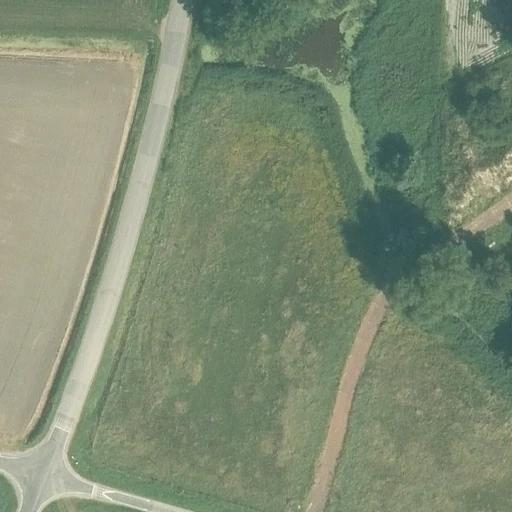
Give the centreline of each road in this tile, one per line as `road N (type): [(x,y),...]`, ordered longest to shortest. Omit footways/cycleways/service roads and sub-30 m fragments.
road 1 (tertiary): [(42,476),(116,268),(182,0)]
road 2 (unclassified): [(164,511),(42,476)]
